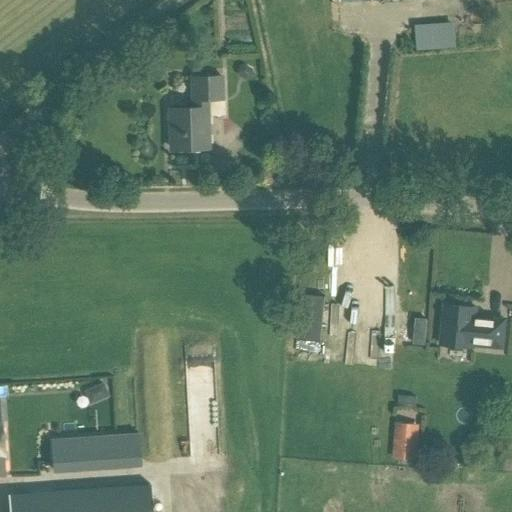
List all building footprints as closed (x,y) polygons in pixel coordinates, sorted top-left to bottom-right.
[(250,76),(252,71),(250,66),(245,65),(240,67),(238,72),(241,77),(246,78),(250,76)] [(194,107),(169,108),(170,134),(173,132),(174,151),(208,150),(207,115),(207,100),(223,100),(222,78),(193,79),(194,107)] [(445,302),(441,345),(507,350),(509,317),(480,315),(481,305),(445,302)] [(414,343),(425,344),(428,319),(416,318),(414,343)] [(173,447),(174,352),(152,351),(151,447),(173,447)] [(84,391),(89,405),(109,397),(103,383),(84,391)] [(398,404),(416,405),(417,396),(399,395),(398,404)] [(479,417),(477,436),(506,440),(509,421),(479,417)] [(399,422),(396,458),(419,460),(422,423),(399,422)] [(62,474),(132,472),(131,437),(61,439),(62,474)] [(149,511),(148,492),(9,503),(9,511),(149,511)]
